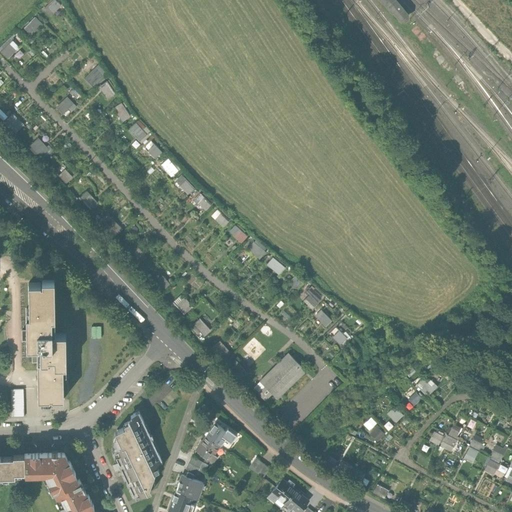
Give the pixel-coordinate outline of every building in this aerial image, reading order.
[(55,0),(46,8),(52,15),(64,6),(59,0),(55,0)] [(385,4),(400,23),(407,18),(392,0),(377,0),(383,6),(385,4)] [(38,17),(27,29),(34,35),(45,23),(38,17)] [(86,76),(93,85),(107,75),(101,66),(86,76)] [(111,81),(102,84),(107,98),(116,95),(111,81)] [(58,107),(67,117),(79,106),(69,96),(58,107)] [(124,102),(115,108),(125,123),(134,118),(124,102)] [(139,139),(134,144),(138,148),(152,135),(139,121),(130,130),(139,139)] [(47,158),(55,150),(42,137),(34,145),(47,158)] [(157,158),(164,151),(153,140),(146,148),(157,158)] [(172,157),(162,165),(173,177),(183,169),(172,157)] [(184,174),(177,181),(181,185),(189,178),(184,174)] [(191,195),(197,188),(188,180),(182,187),(191,195)] [(95,209),(102,203),(90,190),(83,197),(95,209)] [(209,211),(214,205),(202,194),(197,200),(209,211)] [(80,200),(92,211),(94,209),(83,197),(80,200)] [(223,213),(217,220),(226,228),(232,221),(223,213)] [(242,229),(235,236),(244,244),(250,237),(242,229)] [(258,241),(251,249),(262,258),(268,250),(258,241)] [(27,349),(31,349),(32,364),(37,363),(38,401),(49,401),(49,399),(51,399),(51,401),(63,400),(62,367),(65,367),(65,335),(53,335),(53,337),(51,337),(51,319),(54,319),(53,281),(42,281),(42,285),(40,285),(40,283),(28,284),(29,316),(26,316),(26,330),(21,330),(21,335),(22,341),(26,341),(27,349)] [(313,291),(305,300),(315,309),(323,301),(313,291)] [(176,302),(188,316),(196,308),(184,295),(176,302)] [(329,327),(335,320),(323,307),(316,314),(329,327)] [(206,338),(214,330),(203,319),(195,326),(206,338)] [(339,326),(331,334),(345,347),(352,339),(339,326)] [(287,354),(258,382),(277,401),(305,372),(287,354)] [(431,396),(441,384),(433,377),(429,380),(425,377),(418,385),(431,396)] [(25,416),(24,388),(12,388),(13,416),(25,416)] [(411,398),(415,403),(423,397),(419,392),(411,398)] [(398,406),(391,412),(398,420),(405,413),(398,406)] [(130,487),(136,500),(153,493),(151,490),(153,485),(156,484),(154,481),(157,476),(156,474),(161,472),(159,468),(154,470),(157,460),(161,458),(153,441),(154,440),(153,436),(151,437),(140,413),(133,416),(134,418),(129,420),(130,423),(127,425),(128,428),(116,433),(119,438),(116,439),(114,444),(116,447),(112,449),(120,466),(118,467),(120,470),(122,469),(125,476),(128,483),(126,484),(128,488),(130,487)] [(371,430),(379,422),(373,416),(365,424),(371,430)] [(212,423),(203,436),(219,447),(224,440),(228,442),(232,437),(212,423)] [(443,446),(453,451),(463,429),(453,425),(443,446)] [(445,442),(444,432),(433,433),(433,443),(445,442)] [(203,436),(194,451),(214,464),(217,459),(213,456),(219,447),(203,436)] [(466,458),(477,462),(485,439),(475,436),(466,458)] [(499,443),(486,470),(496,475),(509,448),(499,443)] [(56,492),(82,480),(70,451),(61,452),(28,452),(28,455),(29,475),(49,474),(52,481),(49,482),(53,494),(56,492)] [(0,476),(29,475),(28,455),(0,455),(0,476)] [(204,464),(191,457),(185,468),(199,475),(204,464)] [(262,479),(269,470),(259,462),(252,471),(262,479)] [(507,472),(510,467),(503,464),(501,469),(507,472)] [(174,492),(192,498),(196,499),(202,483),(180,476),(174,492)] [(82,480),(56,492),(65,511),(72,511),(96,501),(93,493),(89,495),(87,490),(82,480)] [(282,480),(267,499),(280,510),(284,505),(295,491),(282,480)] [(295,491),(284,505),(292,511),(291,511),(300,511),(309,502),(295,491)] [(174,492),(169,508),(181,511),(191,511),(192,508),(189,507),(192,498),(174,492)] [(96,501),(72,511),(95,511),(94,509),(99,507),(96,501)]
